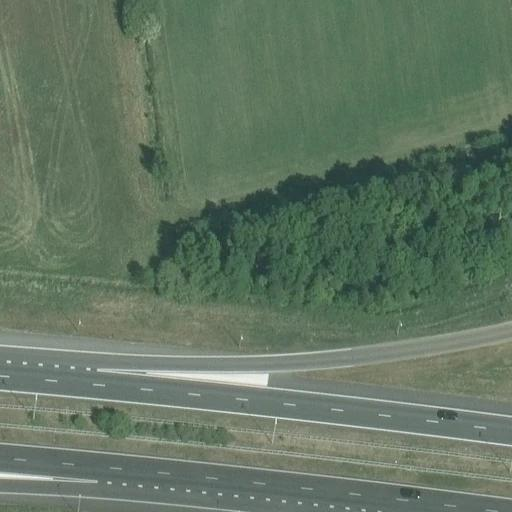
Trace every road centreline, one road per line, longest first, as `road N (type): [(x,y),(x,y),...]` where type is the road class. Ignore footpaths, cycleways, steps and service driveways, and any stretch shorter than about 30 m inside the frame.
road 1 (motorway): [(511,428),(0,376)]
road 2 (motorway): [(0,460),(496,511)]
